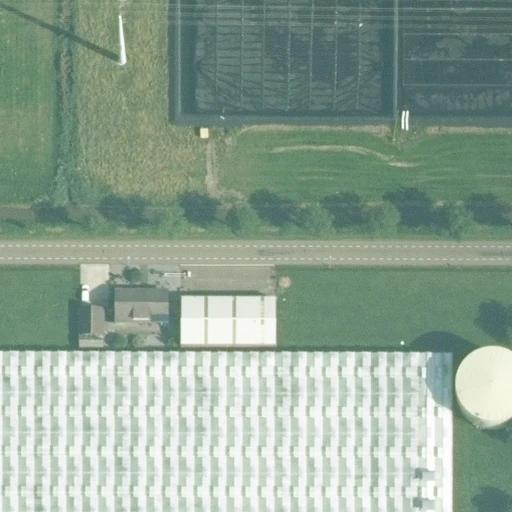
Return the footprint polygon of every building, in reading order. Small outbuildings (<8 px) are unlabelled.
[(115,324),(165,324),(165,294),(115,294),(115,324)] [(274,302),(180,301),(179,350),(274,351),(274,302)] [(103,338),(104,312),(79,311),(79,338),(102,338),(103,338)] [(102,338),(79,338),(78,349),(102,349),(102,338)] [(0,511),(449,511),(449,358),(0,356),(0,511)]
